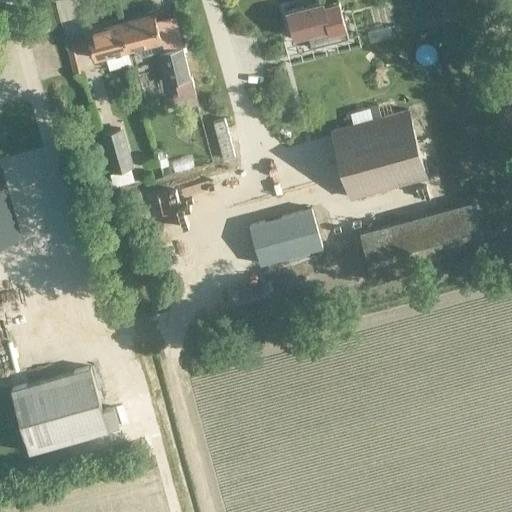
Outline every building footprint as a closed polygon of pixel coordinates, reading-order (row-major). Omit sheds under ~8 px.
[(326,20),(338,17),(333,0),(325,0),(321,1),(286,10),(292,35),(328,26),(326,20)] [(119,22),(126,48),(160,39),(153,13),(119,22)] [(93,57),(126,48),(119,22),(86,31),(93,57)] [(161,51),(168,82),(188,78),(181,46),(161,51)] [(349,196),(425,176),(407,108),(331,129),(349,196)] [(129,165),(119,127),(99,132),(110,171),(129,165)] [(0,240),(18,236),(18,235),(0,168),(0,240)] [(357,223),(369,273),(483,244),(471,195),(357,223)] [(258,262),(320,245),(310,206),(247,223),(258,262)] [(27,452),(106,430),(89,365),(9,387),(27,452)]
